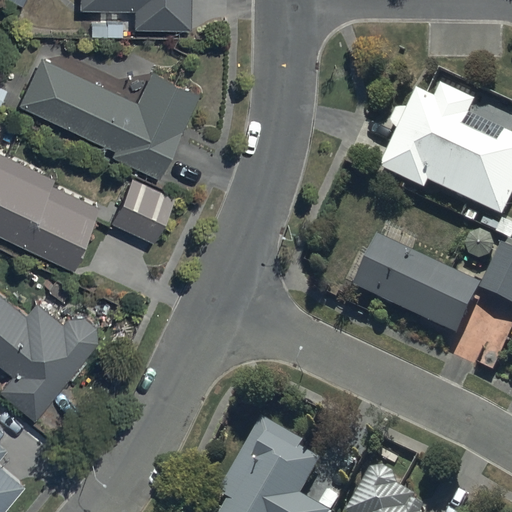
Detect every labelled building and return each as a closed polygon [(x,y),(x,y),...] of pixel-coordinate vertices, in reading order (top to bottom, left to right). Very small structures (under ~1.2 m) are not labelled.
[(192,0),(80,0),(81,4),(136,3),(136,23),(193,22),(192,0)] [(41,53),(21,98),(115,142),(112,150),(159,172),(199,86),(152,64),(137,97),(41,53)] [(511,131),(470,111),(477,99),(444,83),(437,96),(419,88),(410,107),(400,108),(394,121),(400,130),(384,167),(428,188),(431,180),(504,215),(511,198),(511,131)] [(0,146),(0,229),(74,264),(84,243),(81,241),(100,201),(53,179),(55,173),(0,146)] [(134,172),(113,216),(154,236),(175,191),(134,172)] [(382,234),(358,285),(460,333),(484,282),(382,234)] [(511,239),(508,245),(503,243),(483,288),(511,301),(511,239)] [(0,383),(35,413),(99,335),(97,319),(84,310),(69,311),(64,317),(38,295),(27,308),(0,285),(0,357),(12,368),(0,382),(0,383)] [(306,440),(265,416),(220,492),(230,498),(222,511),(332,511),(334,509),(303,491),(323,457),(302,445),(306,440)] [(0,450),(7,442),(0,436),(0,508),(25,478),(0,457),(0,450)] [(386,465),(374,468),(349,510),(351,511),(422,511),(427,505),(417,499),(419,495),(399,483),(396,471),(386,465)]
